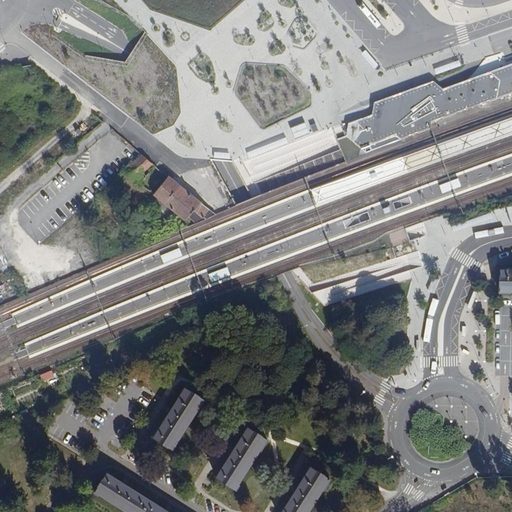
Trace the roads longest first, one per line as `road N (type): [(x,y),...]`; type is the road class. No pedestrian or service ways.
road 1 (tertiary): [(123,50),(171,88),(206,133),(283,276)]
road 2 (tertiary): [(283,276),(322,347),(400,428)]
road 3 (residential): [(195,511),(110,458),(70,478),(46,511)]
road 4 (tertiary): [(412,399),(345,357),(283,276)]
road 5 (tertiary): [(438,385),(442,319),(466,259),(511,238)]
